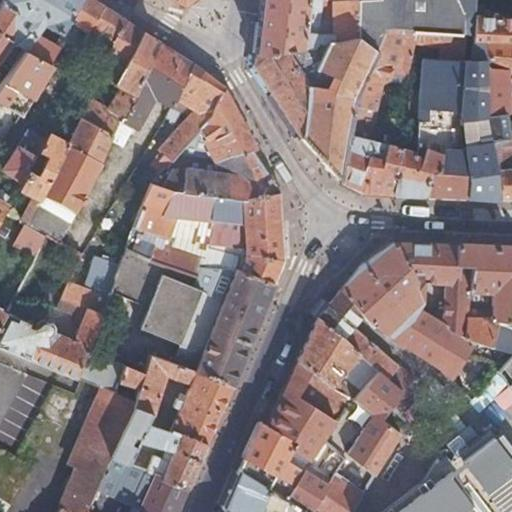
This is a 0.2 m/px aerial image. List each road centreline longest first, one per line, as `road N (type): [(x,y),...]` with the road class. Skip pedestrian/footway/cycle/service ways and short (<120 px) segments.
road 1 (residential): [(329,219),(200,511)]
road 2 (tertiary): [(511,228),(329,219)]
road 3 (tertiary): [(329,219),(230,68)]
road 4 (residential): [(230,68),(131,0)]
